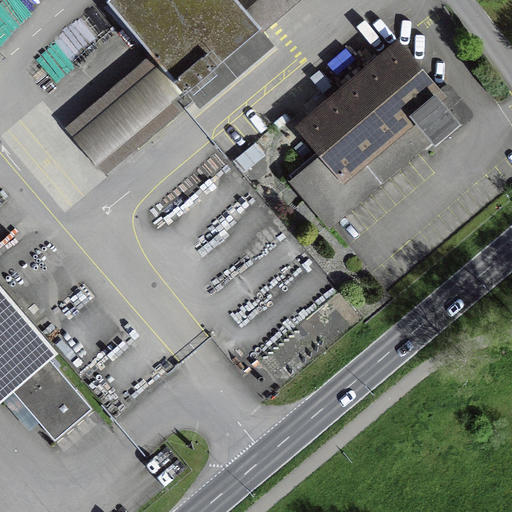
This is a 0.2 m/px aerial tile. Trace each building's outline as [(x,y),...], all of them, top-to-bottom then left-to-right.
[(293,0),(109,0),(159,60),(184,90),(293,0)] [(400,44),(300,128),(324,156),(294,181),(330,223),(432,136),(436,140),(456,123),(436,99),(442,94),(400,44)] [(69,134),(105,178),(195,104),(184,90),(159,60),(69,134)] [(0,390),(7,384),(45,352),(0,300),(0,390)] [(92,408),(45,352),(7,384),(55,440),(92,408)]
